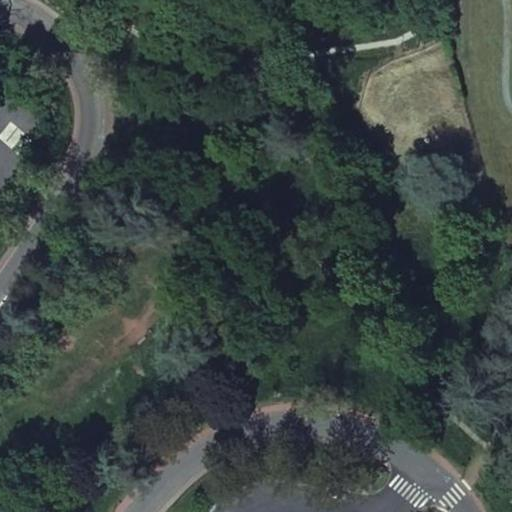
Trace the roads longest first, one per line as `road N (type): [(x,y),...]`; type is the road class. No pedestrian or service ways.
road 1 (residential): [(145,511),(207,450),(259,428),(302,426),(385,448),(453,495),(464,511)]
road 2 (residential): [(0,11),(59,42),(82,69),(91,112),(82,157),(0,285)]
